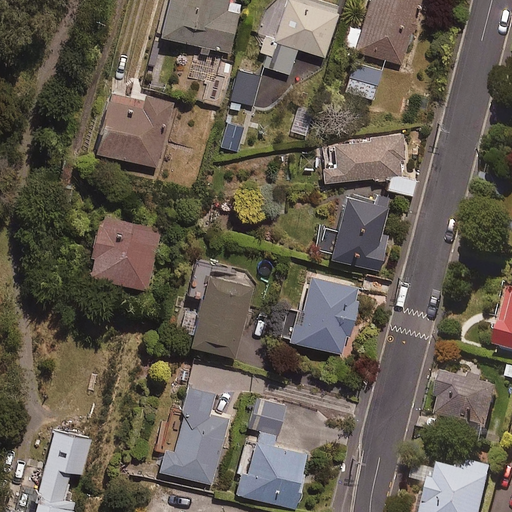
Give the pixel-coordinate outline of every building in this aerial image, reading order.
[(163,0),(155,40),(229,55),(239,9),(226,6),(227,0),(163,0)] [(288,76),(296,53),(324,62),(341,10),(310,0),(276,0),(264,9),(255,36),(271,41),(263,68),(288,76)] [(365,0),(351,55),(401,68),(418,0),(365,0)] [(155,69),(160,43),(151,41),(145,67),(155,69)] [(352,64),(342,93),(369,102),(378,73),(352,64)] [(249,85),(232,80),(221,119),(239,124),(249,85)] [(105,90),(91,156),(156,170),(170,104),(105,90)] [(321,172),(323,185),(399,176),(397,161),(404,160),(401,134),(369,138),(368,144),(333,149),(336,170),(321,172)] [(415,185),(392,178),(388,192),(411,199),(415,185)] [(345,201),(331,261),(377,272),(387,234),(380,233),(388,200),(376,197),(373,208),(345,201)] [(91,263),(86,282),(147,296),(163,229),(123,219),(98,213),(86,262),(91,263)] [(306,276),(289,343),(339,356),(344,338),(349,339),(359,301),(355,300),(358,289),(306,276)] [(251,290),(203,278),(185,350),(233,362),(251,290)] [(511,293),(508,293),(493,354),(511,358),(511,293)] [(468,385),(441,379),(435,404),(439,405),(435,421),(462,427),(458,443),(480,449),(483,434),(486,435),(496,393),(478,389),(480,381),(469,378),(468,385)] [(162,450),(156,474),(211,486),(227,420),(208,415),(213,397),(186,390),(172,452),(162,450)] [(256,397),(246,428),(278,438),(287,407),(256,397)] [(90,439),(55,430),(34,511),(73,511),(75,503),(63,500),(70,472),(81,475),(90,439)] [(240,479),(236,496),(294,510),(303,476),(298,476),(302,458),(268,449),(270,440),(259,437),(248,481),(240,479)] [(481,511),(491,474),(467,469),(466,474),(456,472),(455,476),(437,471),(434,487),(427,485),(421,511),(481,511)]
